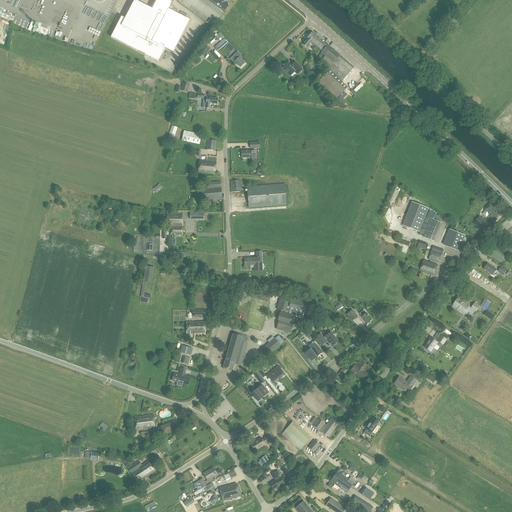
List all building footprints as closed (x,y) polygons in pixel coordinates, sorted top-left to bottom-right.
[(124,19),(121,18),(118,23),(114,30),(114,31),(111,37),(158,62),(164,49),(173,53),(190,21),(168,10),(172,3),(165,0),(156,0),(152,9),(134,0),(124,19)] [(224,12),(232,0),(207,0),(224,12)] [(216,23),(210,18),(207,22),(213,27),(216,23)] [(328,45),(317,35),(317,36),(313,32),(303,44),(306,47),(307,46),(308,47),(310,45),(309,44),(310,42),(321,52),(328,45)] [(215,46),(216,46),(215,47),(217,50),(218,49),(219,50),(228,42),(225,38),(215,46)] [(204,45),(198,52),(196,55),(201,60),(204,56),(210,49),(204,45)] [(320,61),(329,70),(330,70),(341,81),(354,67),(328,45),(321,52),(321,53),(324,56),(321,60),(320,61)] [(239,57),(234,61),(240,67),(244,63),(239,57)] [(295,61),(290,65),(288,62),(282,67),(290,76),(295,71),(297,74),(302,69),(295,61)] [(330,70),(329,70),(316,83),(334,101),(347,87),(341,81),(330,70)] [(169,82),(163,93),(167,95),(172,83),(169,82)] [(197,97),(197,98),(203,99),(203,108),(205,108),(209,108),(210,104),(217,104),(217,98),(209,97),(207,97),(207,96),(204,96),(204,94),(198,94),(197,97)] [(173,124),(170,136),(176,137),(179,125),(173,124)] [(202,135),(187,131),(184,131),(182,141),(200,145),(202,135)] [(216,141),(207,140),(206,150),(215,151),(216,141)] [(255,158),(255,150),(241,151),(242,158),(251,158),(255,158)] [(216,162),(206,161),(200,160),(198,172),(214,174),(216,162)] [(241,192),(241,180),(230,181),(230,192),(241,192)] [(222,200),(220,181),(206,183),(207,188),(201,189),(202,201),(222,200)] [(247,186),(248,208),(286,205),(284,183),(247,186)] [(156,193),(163,188),(159,184),(153,189),(156,193)] [(412,202),(403,225),(420,232),(430,208),(412,202)] [(491,203),(484,211),(495,221),(502,213),(491,203)] [(167,213),(166,226),(171,226),(171,235),(183,235),(183,214),(167,213)] [(479,216),(473,223),(482,231),(488,223),(479,216)] [(423,237),(435,241),(442,222),(430,218),(423,237)] [(449,229),(443,245),(459,251),(465,236),(449,229)] [(444,250),(437,247),(433,246),(429,260),(439,263),(442,253),(444,250)] [(501,262),(505,255),(495,248),(491,256),(501,262)] [(169,256),(186,258),(186,252),(173,251),(173,250),(169,250),(169,256)] [(262,271),(262,252),(262,251),(256,252),(256,258),(244,258),(244,265),(254,265),(254,271),(262,271)] [(422,265),(436,270),(438,265),(424,260),(422,265)] [(488,263),(484,269),(493,275),(496,270),(488,263)] [(434,276),(436,270),(422,265),(420,271),(434,276)] [(152,283),(154,267),(145,266),(143,281),(152,283)] [(506,271),(501,267),(498,271),(503,275),(506,271)] [(278,320),(278,321),(276,329),(290,333),(293,325),(301,327),(303,319),(305,311),(308,312),(310,304),(291,298),(290,303),(288,302),(279,300),(277,309),(281,311),(281,312),(280,312),(278,320)] [(458,298),(453,305),(465,312),(469,306),(458,298)] [(480,306),(475,302),(471,308),(476,311),(480,306)] [(347,314),(352,321),(357,316),(352,310),(347,314)] [(364,310),(359,313),(362,317),(361,317),(367,323),(372,319),(367,313),(366,313),(364,310)] [(187,322),(187,333),(205,333),(205,321),(187,322)] [(242,335),(234,332),(233,335),(232,335),(223,366),(233,369),(234,364),(241,366),(247,344),(246,344),(248,337),(242,335)] [(325,337),(324,338),(320,334),(315,338),(321,345),(322,344),(325,342),(325,343),(326,342),(325,341),(327,339),(332,345),(338,341),(331,332),(325,337)] [(449,336),(448,336),(443,333),(441,336),(441,335),(437,333),(434,338),(443,345),(449,336)] [(259,352),(264,358),(284,342),(278,335),(274,339),(272,336),(267,340),(269,343),(259,352)] [(430,338),(424,346),(431,351),(437,342),(430,338)] [(310,349),(316,357),(322,353),(316,345),(310,349)] [(191,348),(182,346),(180,352),(189,354),(191,348)] [(311,361),(316,357),(310,349),(305,353),(311,361)] [(181,362),(188,364),(190,357),(183,356),(181,362)] [(356,363),(355,365),(354,365),(350,371),(362,379),(366,373),(363,371),(367,365),(361,361),(359,365),(356,363)] [(273,371),(279,379),(284,375),(280,369),(281,368),(279,366),(273,371)] [(187,376),(185,375),(186,369),(179,367),(178,372),(180,372),(179,374),(174,373),(172,381),(177,382),(176,385),(182,387),(183,384),(188,385),(190,377),(187,376)] [(260,368),(257,371),(263,378),(266,375),(260,368)] [(338,374),(343,377),(343,378),(347,371),(342,368),(338,374)] [(263,378),(257,371),(256,370),(252,373),(261,384),(265,381),(263,378)] [(274,383),(279,379),(273,371),(266,376),(268,378),(269,378),(274,383)] [(404,391),(405,389),(409,391),(417,380),(410,375),(406,382),(399,377),(394,384),(404,391)] [(262,385),(257,389),(263,397),(268,393),(262,385)] [(263,397),(257,389),(251,394),(258,401),(263,397)] [(382,405),(379,410),(384,414),(386,410),(387,409),(382,405)] [(153,415),(143,416),(145,430),(147,429),(147,432),(150,432),(150,435),(155,434),(155,428),(153,415)] [(135,431),(140,430),(141,435),(150,435),(150,432),(147,432),(147,429),(145,430),(143,416),(134,417),(135,431)] [(365,428),(371,432),(379,422),(374,418),(370,423),(369,423),(365,428)] [(313,426),(329,437),(339,424),(331,419),(327,425),(318,419),(313,426)] [(104,432),(108,426),(102,421),(98,428),(104,432)] [(282,434),(300,450),(311,437),(293,421),(282,434)] [(255,451),(265,444),(267,443),(268,445),(273,442),(268,435),(264,437),(264,438),(262,440),(260,438),(254,441),(254,442),(250,444),(255,451)] [(314,440),(308,447),(314,452),(320,445),(314,440)] [(166,441),(161,444),(165,452),(170,449),(166,441)] [(269,461),(265,455),(259,460),(263,465),(269,461)] [(286,462),(283,457),(277,461),(279,466),(286,462)] [(149,460),(142,465),(139,461),(131,466),(127,468),(130,473),(137,483),(156,470),(149,460)] [(207,480),(212,478),(217,474),(213,468),(203,473),(207,480)] [(272,474),(275,480),(269,483),(273,489),(284,484),(280,477),(279,478),(278,475),(279,474),(277,471),(272,474)] [(350,477),(348,480),(337,472),(333,476),(330,481),(346,492),(349,488),(351,485),(353,486),(355,484),(353,483),(355,480),(350,477)] [(207,480),(205,482),(203,478),(197,482),(201,489),(207,485),(207,484),(213,480),(212,478),(207,480)] [(240,496),(236,484),(220,488),(223,501),(240,496)] [(368,489),(365,487),(364,486),(360,493),(369,499),(374,493),(368,489)] [(355,495),(353,500),(350,505),(360,511),(369,511),(373,506),(355,495)] [(325,506),(334,511),(342,511),(345,508),(331,498),(325,506)] [(155,504),(154,501),(144,506),(146,509),(155,504)] [(298,511),(312,511),(304,501),(295,508),(298,511)]
